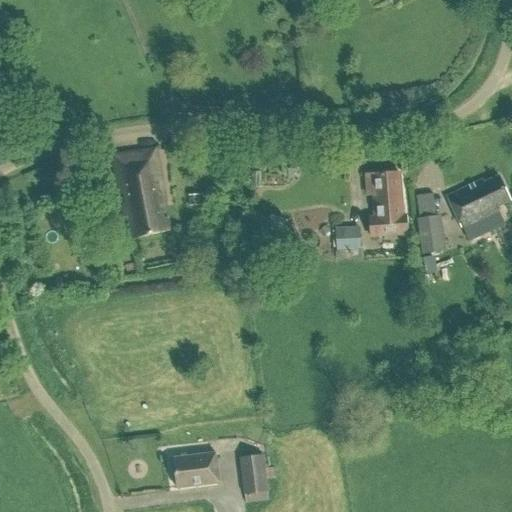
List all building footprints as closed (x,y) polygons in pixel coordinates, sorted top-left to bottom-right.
[(110,156),(117,193),(121,192),(124,205),(119,206),(121,216),(125,215),(128,236),(167,229),(162,201),(164,200),(154,148),(110,156)] [(373,195),(374,218),(369,218),(371,237),(406,234),(405,216),(402,216),(399,173),(365,175),(367,196),(373,195)] [(482,180),(446,197),(460,228),(462,227),(469,242),(505,225),(497,207),(509,201),(497,176),(483,183),(482,180)] [(188,205),(199,205),(199,195),(188,195),(188,205)] [(419,219),(415,220),(421,255),(429,254),(445,252),(440,217),(436,217),(419,219)] [(278,241),(283,231),(266,223),(261,234),(278,241)] [(253,241),(253,224),(243,224),(244,241),(253,241)] [(334,229),(336,253),(360,251),(358,227),(334,229)] [(324,237),(301,241),(304,256),(327,252),(324,237)] [(172,456),(176,487),(218,482),(215,451),(172,456)] [(238,460),(242,494),(244,494),(245,504),(267,501),(266,492),(267,491),(262,457),(238,460)] [(274,468),(265,469),(266,478),(275,477),(275,472),(274,468)]
